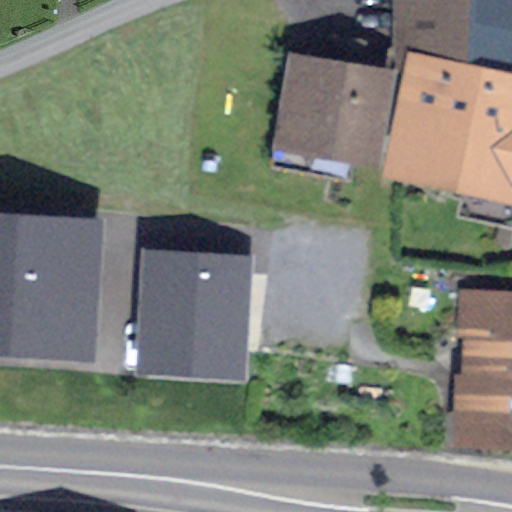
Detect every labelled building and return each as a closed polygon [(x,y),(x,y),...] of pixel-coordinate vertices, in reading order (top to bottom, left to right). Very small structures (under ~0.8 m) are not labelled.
[(511,48),(509,48),(511,0),(470,0),(468,44),(444,43),(441,76),(417,70),(395,161),(472,178),(491,85),(511,85),(511,48)] [(401,0),(400,66),(417,70),(441,76),(444,43),(468,44),(470,0),(401,0)] [(346,177),(350,151),(373,155),(386,76),(366,72),(368,60),(359,58),(361,44),(336,40),(332,67),(307,62),(304,80),(288,77),(269,179),(282,181),(285,166),(346,177)] [(511,85),(491,85),(472,178),(511,185),(511,85)] [(0,363),(96,369),(105,228),(0,221),(0,363)] [(251,258),(139,253),(133,382),(245,387),(251,258)] [(511,294),(469,293),(464,427),(511,429),(511,294)]
